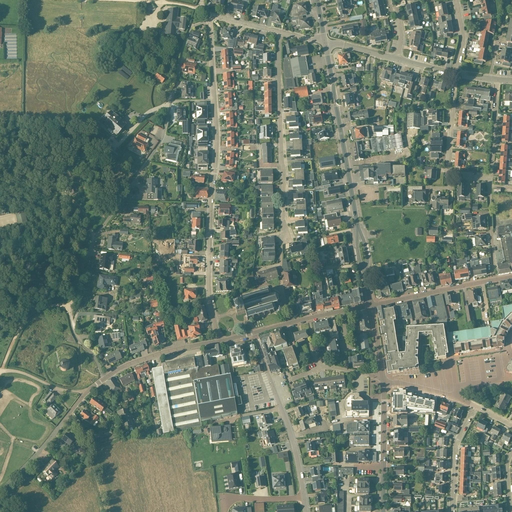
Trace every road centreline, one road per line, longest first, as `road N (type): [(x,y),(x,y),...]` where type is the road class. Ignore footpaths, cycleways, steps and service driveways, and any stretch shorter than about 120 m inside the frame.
road 1 (unclassified): [(71,325),(88,251),(163,135),(188,31),(209,23)]
road 2 (residential): [(217,342),(208,289),(216,145),(209,23)]
road 3 (residential): [(285,237),(280,32)]
road 4 (residential): [(358,232),(325,42)]
road 5 (residential): [(303,498),(254,333)]
road 6 (residential): [(371,305),(511,277)]
road 7 (residential): [(490,177),(447,173),(455,74)]
road 8 (residential): [(383,511),(382,380)]
road 9 (unclassified): [(0,491),(85,393)]
road 10 (residential): [(254,333),(371,305)]
